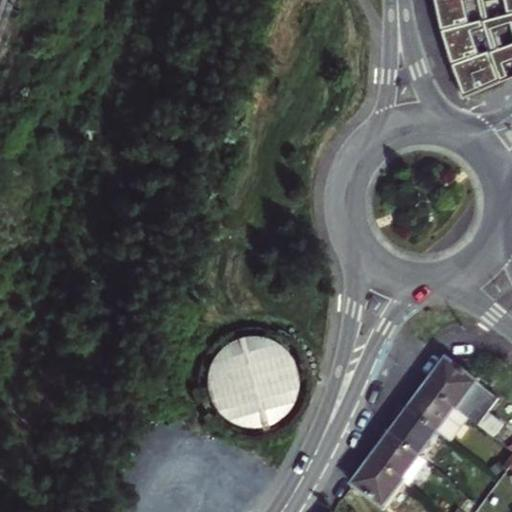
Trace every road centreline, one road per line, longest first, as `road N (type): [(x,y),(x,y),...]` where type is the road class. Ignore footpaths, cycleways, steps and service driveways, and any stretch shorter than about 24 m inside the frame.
road 1 (tertiary): [(354,244),(352,307),(326,429)]
road 2 (tertiary): [(326,429),(419,283)]
road 3 (residential): [(392,0),(378,132)]
road 4 (residential): [(440,120),(404,0)]
road 5 (tertiary): [(378,132),(343,183),(354,244)]
